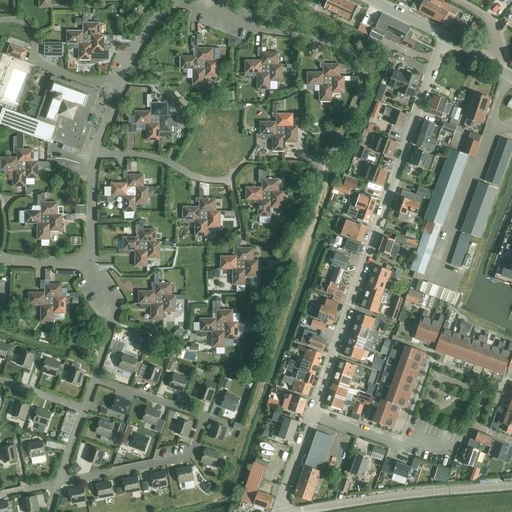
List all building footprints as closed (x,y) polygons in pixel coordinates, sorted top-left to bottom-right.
[(320,0),(318,5),(324,8),(351,21),(358,7),(343,0),(320,0)] [(424,0),(414,0),(410,7),(449,28),(458,10),(443,2),(442,4),(437,1),(435,0),(429,0),(429,2),(424,0)] [(87,13),(83,13),(83,18),(83,19),(83,22),(83,25),(83,31),(83,40),(87,40),(87,35),(99,36),(99,35),(99,23),(86,23),(90,19),(91,13),(87,13)] [(362,25),(359,32),(369,36),(366,42),(378,48),(383,38),(390,41),(390,42),(400,47),(401,45),(411,50),(415,42),(410,39),(412,33),(408,31),(410,27),(383,14),(376,27),(374,27),(373,29),(362,25)] [(469,29),(479,35),(483,27),(473,22),(469,29)] [(74,44),(79,44),(87,44),(87,40),(83,40),(83,31),(67,31),(67,48),(74,48),(74,44)] [(91,40),(91,60),(91,64),(92,64),(107,60),(107,47),(109,47),(103,47),(103,35),(99,35),(99,36),(87,35),(87,40),(91,40)] [(194,54),(194,56),(197,56),(197,65),(201,65),(201,60),(213,61),(213,60),(213,48),(197,48),(197,44),(201,44),(201,35),(197,35),(197,39),(191,39),(191,46),(193,47),(193,52),(194,54)] [(79,60),(91,60),(91,40),(87,40),(87,44),(79,44),(79,60)] [(44,56),(62,57),(62,44),(44,43),(44,56)] [(6,55),(23,61),(27,52),(9,45),(6,55)] [(261,56),(261,61),(261,69),(266,69),(266,65),(278,65),(278,53),(262,52),(262,48),(258,48),(258,56),(261,56)] [(385,51),(383,57),(390,60),(392,54),(385,51)] [(188,69),(193,69),(201,69),(201,65),(197,65),(197,56),(194,56),(180,56),(180,69),(183,69),(183,73),(188,73),(188,69)] [(201,60),(201,65),(205,65),(205,77),(217,77),(217,60),(213,60),(213,61),(201,60)] [(323,68),(323,73),(323,81),(328,81),(328,77),(340,77),(340,64),(324,64),(324,60),(320,60),(320,68),(323,68)] [(253,77),(257,77),(257,73),(266,73),(266,69),(261,69),(261,61),(245,61),(245,73),(243,73),(243,77),(248,77),(253,77)] [(391,79),(394,71),(395,72),(397,64),(390,61),(385,76),(384,76),(381,84),(386,86),(388,78),(391,79)] [(193,69),(193,85),(205,85),(205,77),(205,65),(201,65),(201,69),(193,69)] [(266,65),(266,69),(270,69),(270,81),(282,81),(282,65),(278,65),(266,65)] [(257,73),(257,77),(257,89),(270,89),(270,81),(270,69),(266,69),(266,73),(257,73)] [(391,79),(389,86),(398,90),(398,92),(413,97),(419,78),(404,73),(403,75),(394,71),(391,79)] [(315,85),(319,85),(328,85),(328,81),(323,81),(323,73),(307,73),(307,85),(307,86),(307,89),(310,89),(315,89),(315,85)] [(91,105),(96,92),(71,83),(70,83),(51,76),(36,120),(3,108),(0,114),(0,124),(52,144),(53,141),(63,145),(75,149),(80,151),(82,151),(86,138),(84,137),(89,125),(83,122),(89,105),(91,105)] [(328,77),(328,81),(332,81),(332,93),(344,93),(344,77),(340,77),(328,77)] [(319,85),(319,101),(332,101),(332,93),(332,81),(328,81),(328,85),(319,85)] [(457,99),(463,101),(466,94),(459,92),(457,99)] [(151,107),(151,112),(151,120),(155,120),(155,116),(167,116),(167,115),(167,103),(151,103),(151,102),(151,98),(155,98),(155,93),(151,93),(151,95),(148,95),(147,102),(147,107),(151,107)] [(466,117),(481,122),(489,100),(474,95),(466,117)] [(448,115),(452,105),(446,103),(447,101),(434,96),(428,112),(427,114),(440,118),(442,113),(448,115)] [(371,114),(369,117),(376,120),(382,105),(376,103),(372,114),(371,114)] [(386,107),(383,115),(391,118),(389,123),(401,127),(406,115),(393,111),(393,110),(386,107)] [(135,124),(147,124),(155,124),(155,120),(151,120),(151,112),(135,111),(135,124)] [(276,118),(276,122),(276,131),(281,131),(281,126),(293,126),(293,114),(276,114),(276,113),(273,113),(273,118),(276,118)] [(155,116),(155,120),(159,120),(160,132),(172,132),(172,115),(167,115),(167,116),(155,116)] [(451,119),(449,124),(456,127),(458,121),(451,119)] [(147,124),(147,140),(160,140),(160,132),(159,120),(155,120),(155,124),(147,124)] [(425,121),(420,134),(430,138),(432,132),(440,135),(441,130),(453,135),(456,127),(449,124),(446,123),(444,128),(435,125),(435,124),(425,121)] [(268,138),(272,138),(272,135),(281,135),(281,131),(276,131),(276,122),(260,122),(260,135),(260,138),(263,138),(268,139),(268,138)] [(368,123),(365,131),(374,134),(376,126),(368,123)] [(281,126),(281,131),(285,131),(285,143),(297,143),(297,126),(293,126),(281,126)] [(118,128),(116,135),(125,137),(126,129),(118,128)] [(272,135),(272,138),(272,151),(285,151),(285,143),(285,131),(281,131),(281,135),(272,135)] [(430,138),(420,134),(416,145),(433,151),(435,146),(444,149),(445,144),(430,138)] [(374,151),(391,157),(396,143),(379,137),(379,138),(374,136),(372,142),(377,143),(374,151)] [(511,141),(500,138),(498,144),(511,148),(511,141)] [(463,153),(475,157),(480,143),(468,139),(463,153)] [(511,148),(498,144),(496,150),(510,155),(511,149),(511,148)] [(13,154),(17,154),(17,158),(17,166),(22,166),(22,162),(33,162),(34,150),(18,150),(18,145),(17,145),(13,145),(13,154)] [(63,145),(62,149),(73,153),(75,149),(63,145)] [(356,158),(366,161),(369,151),(360,148),(356,158)] [(451,149),(448,156),(466,162),(469,156),(451,149)] [(410,163),(415,164),(430,170),(435,157),(415,150),(410,163)] [(496,150),(494,156),(508,161),(510,155),(496,150)] [(448,156),(446,162),(464,169),(466,162),(448,156)] [(494,156),(492,162),(505,167),(508,161),(494,156)] [(17,158),(1,158),(1,171),(4,171),(4,175),(9,175),(9,171),(13,171),(21,171),(22,166),(17,166),(17,158)] [(22,162),(22,166),(26,166),(25,179),(26,179),(38,179),(38,162),(33,162),(22,162)] [(446,162),(443,169),(461,175),(464,169),(446,162)] [(492,162),(489,169),(503,174),(505,167),(492,162)] [(369,165),(364,179),(371,182),(370,183),(380,187),(386,171),(369,165)] [(13,171),(13,187),(26,187),(26,179),(25,179),(26,166),(22,166),(21,171),(13,171)] [(443,169),(441,175),(459,182),(461,175),(443,169)] [(489,169),(487,175),(501,180),(503,174),(489,169)] [(262,183),(262,188),(262,196),(266,196),(266,192),(278,192),(278,179),(266,179),(266,177),(267,177),(267,170),(258,170),(258,183),(262,183)] [(127,178),(127,183),(127,192),(131,192),(131,187),(143,187),(143,175),(127,175),(127,171),(123,171),(123,178),(127,178)] [(441,175),(439,181),(457,188),(459,182),(441,175)] [(487,175),(485,181),(499,186),(501,180),(487,175)] [(345,179),(342,186),(351,189),(354,190),(357,183),(345,179)] [(439,181),(436,188),(454,194),(457,188),(439,181)] [(480,182),(477,189),(495,195),(498,188),(480,182)] [(114,196),(123,196),(131,196),(131,192),(127,192),(127,183),(111,183),(111,187),(105,187),(105,196),(98,196),(98,202),(114,202),(114,196)] [(335,183),(333,189),(348,195),(351,189),(342,186),(335,183)] [(398,218),(406,221),(410,211),(416,213),(422,197),(430,200),(434,191),(419,186),(416,195),(402,190),(400,198),(398,197),(393,210),(400,213),(398,218)] [(131,187),(131,192),(136,192),(135,204),(136,204),(148,204),(148,187),(143,187),(131,187)] [(255,203),(258,203),(258,200),(266,200),(266,196),(262,196),(262,188),(246,188),(246,200),(249,200),(249,204),(255,204),(255,203)] [(436,188),(434,194),(452,201),(454,194),(436,188)] [(199,203),(199,207),(199,216),(203,216),(203,212),(215,212),(215,211),(215,199),(203,199),(203,196),(203,194),(203,189),(199,189),(199,194),(199,198),(195,198),(195,203),(199,203)] [(477,189),(475,195),(493,201),(495,195),(477,189)] [(123,196),(123,212),(136,212),(136,204),(135,204),(136,192),(131,192),(131,196),(123,196)] [(266,192),(266,196),(271,196),(270,208),(271,208),(283,208),(283,192),(278,192),(266,192)] [(41,206),(41,211),(41,219),(45,219),(46,215),(57,215),(57,203),(45,203),(45,198),(45,193),(41,193),(41,195),(37,195),(37,207),(41,206)] [(357,218),(368,222),(369,220),(376,200),(360,194),(359,199),(353,197),(350,206),(348,212),(358,216),(357,218)] [(434,194),(432,200),(450,207),(452,201),(434,194)] [(475,195),(473,201),(491,207),(493,201),(475,195)] [(258,200),(258,203),(258,216),(271,217),(271,208),(270,208),(271,196),(266,196),(266,200),(258,200)] [(432,200),(429,207),(447,214),(450,207),(432,200)] [(473,201),(471,207),(489,213),(491,207),(473,201)] [(199,207),(183,207),(183,220),(195,220),(203,220),(203,216),(199,216),(199,207)] [(429,207),(427,213),(445,220),(447,214),(429,207)] [(471,207),(469,213),(486,219),(489,213),(471,207)] [(32,224),(37,224),(45,224),(45,219),(41,219),(41,211),(25,211),(25,224),(25,227),(32,227),(32,224)] [(203,212),(203,216),(208,216),(207,228),(208,228),(220,228),(220,211),(215,211),(215,212),(203,212)] [(427,213),(424,220),(428,221),(441,226),(442,227),(445,220),(427,213)] [(469,213),(466,219),(484,226),(486,219),(469,213)] [(46,215),(45,219),(49,219),(49,232),(62,232),(62,215),(57,215),(46,215)] [(195,220),(183,220),(183,224),(191,224),(191,223),(195,223),(195,236),(208,236),(208,228),(207,228),(208,216),(203,216),(203,220),(195,220)] [(344,248),(357,253),(366,228),(339,218),(336,228),(341,237),(341,235),(348,237),(344,248)] [(37,224),(37,240),(49,240),(49,232),(49,219),(45,219),(45,224),(37,224)] [(466,219),(464,225),(482,232),(484,226),(466,219)] [(417,251),(410,270),(424,275),(441,226),(428,221),(425,227),(423,226),(421,233),(423,233),(419,245),(417,251)] [(136,235),(136,238),(140,238),(140,246),(143,246),(144,242),(156,242),(156,229),(140,229),(140,225),(136,225),(136,233),(136,235)] [(464,225),(462,232),(480,238),(482,232),(464,225)] [(407,231),(405,237),(415,240),(417,234),(407,231)] [(460,234),(459,239),(469,242),(471,237),(460,234)] [(417,251),(419,245),(417,244),(418,244),(407,240),(407,239),(396,235),(394,241),(405,245),(416,249),(415,250),(417,251)] [(379,251),(382,252),(381,254),(395,259),(399,248),(392,246),(394,240),(384,237),(379,251)] [(131,251),(136,251),(136,250),(143,250),(143,246),(140,246),(140,238),(136,238),(123,238),(123,250),(119,250),(119,254),(126,254),(130,254),(131,251)] [(236,252),(236,257),(237,257),(237,265),(241,265),(241,261),(253,261),(253,248),(240,248),(240,245),(240,244),(241,243),(241,238),(237,238),(236,243),(236,247),(233,247),(233,252),(236,252)] [(459,239),(457,244),(467,248),(469,242),(459,239)] [(144,242),(143,246),(148,246),(148,258),(160,258),(160,242),(156,242),(144,242)] [(457,244),(455,249),(465,253),(467,248),(457,244)] [(136,250),(136,251),(136,267),(148,267),(148,258),(148,246),(143,246),(143,250),(136,250)] [(455,249),(454,254),(464,258),(465,253),(455,249)] [(335,267),(329,281),(323,279),(320,285),(323,286),(321,291),(341,298),(345,287),(339,285),(344,270),(345,270),(349,258),(335,253),(331,265),(335,267)] [(454,254),(452,259),(462,263),(464,258),(454,254)] [(466,256),(462,267),(467,268),(470,257),(466,256)] [(220,269),(233,269),(241,269),(241,265),(237,265),(237,257),(236,257),(220,257),(220,269)] [(452,259),(450,264),(460,268),(462,263),(452,259)] [(241,261),(241,265),(245,265),(245,277),(257,277),(257,261),(253,261),(241,261)] [(233,269),(233,285),(245,285),(245,277),(245,265),(241,265),(241,269),(233,269)] [(374,265),(370,276),(386,281),(397,285),(399,279),(394,278),(396,273),(374,265)] [(155,287),(155,291),(155,300),(159,300),(159,295),(171,295),(171,283),(158,283),(158,279),(159,279),(159,273),(155,273),(155,278),(155,282),(151,282),(151,287),(155,287)] [(370,276),(367,286),(383,292),(386,281),(370,276)] [(419,280),(415,290),(423,293),(427,283),(419,280)] [(45,281),(40,281),(40,289),(45,289),(45,293),(45,301),(49,301),(49,297),(61,297),(61,285),(45,285),(45,281)] [(423,293),(429,295),(433,284),(428,282),(427,283),(423,293)] [(433,284),(429,295),(434,298),(439,286),(433,284)] [(363,297),(380,303),(384,304),(388,294),(383,292),(367,286),(363,297)] [(439,286),(434,298),(440,300),(444,288),(439,286)] [(444,288),(440,300),(445,302),(450,291),(444,288)] [(140,308),(151,308),(151,304),(159,304),(159,300),(155,300),(155,291),(139,291),(139,304),(140,304),(140,308)] [(405,300),(417,305),(421,295),(409,291),(407,296),(405,300)] [(450,291),(445,302),(451,304),(455,293),(450,291)] [(36,306),(41,306),(41,305),(49,305),(49,301),(45,301),(45,293),(28,293),(28,306),(28,309),(36,309),(36,306)] [(159,295),(159,300),(163,300),(163,312),(164,312),(176,312),(176,295),(171,295),(159,295)] [(49,297),(49,301),(53,301),(53,314),(65,314),(65,297),(61,297),(49,297)] [(363,297),(359,307),(377,313),(377,312),(381,313),(384,304),(380,303),(363,297)] [(318,315),(317,319),(332,324),(337,311),(336,311),(339,303),(327,299),(324,307),(321,306),(321,308),(316,306),(314,314),(318,315)] [(395,299),(392,307),(399,309),(402,301),(395,299)] [(151,304),(151,308),(151,320),(163,320),(164,312),(163,312),(163,300),(159,300),(159,304),(151,304)] [(41,305),(41,306),(41,322),(53,322),(53,314),(53,301),(49,301),(49,305),(41,305)] [(216,314),(216,319),(216,327),(221,327),(221,323),(232,323),(232,322),(232,310),(220,310),(220,305),(220,301),(216,301),(216,302),(212,302),(212,309),(212,314),(216,314)] [(399,309),(392,307),(389,318),(395,320),(399,309)] [(414,338),(424,342),(432,320),(426,318),(428,311),(424,310),(418,327),(415,326),(413,333),(416,334),(414,338)] [(398,321),(404,323),(407,314),(401,312),(398,321)] [(357,313),(354,323),(379,332),(381,333),(382,327),(378,325),(379,321),(375,319),(357,313)] [(432,320),(424,342),(434,345),(440,328),(444,317),(440,315),(438,322),(432,320)] [(208,331),(212,331),(221,331),(221,327),(216,327),(216,319),(200,319),(200,331),(196,331),(196,335),(207,335),(208,335),(208,331)] [(314,320),(311,327),(323,331),(325,325),(314,320)] [(445,354),(454,358),(464,329),(466,323),(462,321),(459,328),(460,328),(458,335),(452,333),(445,354)] [(221,323),(221,327),(225,327),(225,339),(237,339),(237,322),(232,322),(232,323),(221,323)] [(350,334),(374,342),(375,342),(379,332),(354,323),(350,334)] [(436,351),(445,354),(452,333),(446,331),(449,324),(445,323),(435,351),(436,351)] [(212,331),(212,347),(225,347),(225,339),(225,327),(221,327),(221,331),(212,331)] [(304,329),(300,342),(323,350),(327,339),(315,335),(316,333),(307,330),(304,329)] [(454,358),(464,361),(472,339),(466,337),(468,331),(464,329),(454,358)] [(350,334),(346,344),(364,350),(362,349),(364,345),(372,347),(374,342),(350,334)] [(464,361),(475,365),(484,336),(480,335),(477,341),(472,339),(464,361)] [(475,365),(484,368),(491,346),(485,344),(488,337),(484,336),(475,365)] [(147,350),(160,355),(164,343),(150,338),(147,350)] [(484,368),(493,371),(501,350),(503,343),(499,341),(497,348),(491,346),(484,368)] [(501,350),(493,371),(503,375),(511,349),(511,342),(510,342),(507,352),(501,350)] [(0,357),(5,359),(6,355),(10,356),(14,345),(10,343),(9,346),(0,343),(0,357)] [(364,350),(346,344),(343,355),(360,361),(361,358),(366,360),(369,352),(364,350)] [(305,352),(303,359),(318,364),(322,354),(298,346),(296,349),(305,352)] [(380,353),(386,355),(389,348),(383,346),(380,353)] [(391,349),(390,353),(421,364),(425,353),(405,346),(403,353),(391,349)] [(167,347),(163,355),(172,359),(172,358),(174,352),(175,350),(167,347)] [(17,364),(30,368),(34,358),(36,359),(39,352),(32,350),(30,354),(22,351),(17,364)] [(400,361),(397,369),(417,376),(421,364),(390,353),(388,357),(400,361)] [(119,368),(132,373),(135,365),(137,360),(124,355),(120,365),(119,368)] [(371,368),(380,371),(384,361),(375,358),(371,368)] [(42,371),(56,376),(56,375),(60,376),(63,365),(60,364),(60,363),(46,359),(42,371)] [(288,365),(315,375),(318,365),(318,364),(303,359),(301,364),(289,360),(289,361),(286,360),(284,364),(288,365)] [(170,361),(167,370),(173,372),(176,364),(175,363),(170,362),(170,361)] [(339,365),(337,372),(354,378),(355,376),(353,375),(354,373),(362,376),(364,369),(352,365),(341,361),(339,365)] [(71,368),(67,382),(79,386),(84,372),(79,370),(80,366),(73,363),(71,368)] [(144,378),(157,383),(162,370),(149,365),(144,378)] [(243,365),(241,372),(247,374),(250,368),(243,365)] [(298,374),(296,380),(311,385),(315,375),(288,365),(286,370),(298,374)] [(389,373),(387,377),(413,387),(417,376),(397,369),(395,375),(389,373)] [(370,384),(373,385),(377,373),(372,371),(367,383),(370,384)] [(337,372),(333,383),(349,388),(351,381),(359,384),(360,380),(354,378),(337,372)] [(170,387),(183,392),(188,379),(174,374),(170,387)] [(311,385),(296,380),(284,376),(282,381),(292,385),(293,383),(294,383),(292,390),(308,396),(311,385)] [(392,383),(390,389),(409,397),(413,387),(387,377),(386,381),(392,383)] [(221,387),(227,390),(230,381),(224,379),(221,387)] [(215,390),(217,384),(206,380),(204,386),(202,385),(197,398),(210,403),(215,390)] [(333,383),(329,394),(345,399),(347,392),(358,396),(357,397),(366,400),(364,404),(368,405),(369,403),(372,396),(371,396),(375,385),(373,385),(370,384),(367,394),(349,388),(333,383)] [(381,395),(379,399),(400,407),(405,409),(409,397),(390,389),(387,397),(381,395)] [(221,406),(235,412),(239,399),(226,394),(221,406)] [(364,406),(345,399),(329,394),(325,405),(341,411),(343,404),(354,408),(353,412),(361,415),(364,406)] [(284,400),(282,407),(283,408),(290,410),(301,414),(306,401),(294,396),(291,395),(289,401),(286,399),(285,401),(284,400)] [(112,410),(125,414),(130,402),(116,397),(112,410)] [(379,404),(377,411),(396,418),(400,407),(379,399),(375,397),(373,401),(379,404)] [(12,416),(25,420),(29,406),(16,402),(12,416)] [(143,421),(156,425),(161,413),(147,408),(143,421)] [(33,409),(30,420),(34,421),(34,422),(47,426),(51,414),(38,409),(37,410),(33,409)] [(168,416),(177,419),(179,414),(170,411),(168,416)] [(396,418),(377,411),(374,418),(368,415),(367,420),(392,429),(396,418)] [(511,412),(508,411),(503,425),(505,425),(503,431),(511,433),(511,429),(511,412)] [(273,414),(272,417),(277,419),(277,421),(283,423),(281,428),(295,432),(298,422),(285,418),(285,417),(274,413),(273,414)] [(175,433),(187,437),(192,423),(179,419),(175,433)] [(96,433),(109,438),(114,425),(100,420),(96,433)] [(234,422),(232,428),(240,431),(242,425),(234,422)] [(492,422),(490,429),(496,431),(499,425),(492,422)] [(210,437),(222,441),(227,427),(214,423),(210,437)] [(295,432),(281,428),(280,432),(274,430),(272,435),(272,436),(276,437),(278,438),(291,443),(295,432)] [(2,430),(2,441),(14,441),(14,431),(2,430)] [(294,495),(296,496),(297,497),(299,498),(301,497),(311,501),(333,437),(317,431),(294,495)] [(475,441),(475,442),(485,446),(488,447),(490,443),(492,437),(479,432),(475,441)] [(131,446),(145,451),(149,439),(136,434),(131,446)] [(491,448),(488,455),(491,457),(493,457),(493,459),(498,461),(498,459),(504,461),(508,448),(510,444),(505,442),(492,437),(490,443),(488,447),(491,448)] [(475,441),(470,439),(461,463),(463,464),(464,465),(467,466),(468,465),(474,468),(474,467),(478,468),(480,463),(476,462),(480,451),(484,450),(485,446),(475,442),(475,441)] [(28,444),(31,457),(45,455),(43,441),(28,444)] [(1,448),(4,462),(17,460),(15,446),(1,448)] [(87,461),(99,465),(104,452),(92,447),(87,461)] [(373,447),(371,453),(383,457),(385,451),(373,447)] [(206,449),(201,462),(215,466),(220,468),(224,456),(219,454),(206,449)] [(363,458),(364,453),(359,451),(357,456),(356,456),(351,473),(363,478),(364,476),(365,474),(364,474),(369,460),(363,458)] [(396,464),(385,460),(381,471),(393,475),(393,473),(407,478),(411,468),(396,463),(396,464)] [(77,462),(72,467),(77,473),(82,468),(77,462)] [(482,466),(479,474),(486,476),(489,468),(482,466)] [(177,470),(179,483),(193,480),(191,467),(177,470)] [(437,468),(434,479),(445,483),(448,471),(437,468)] [(151,475),(153,488),(167,485),(165,472),(151,475)] [(241,500),(268,509),(272,496),(258,491),(263,478),(250,474),(241,500)] [(123,480),(126,493),(140,490),(138,477),(123,480)] [(340,491),(347,493),(350,481),(343,480),(340,491)] [(97,485),(99,498),(113,495),(111,482),(97,485)] [(209,483),(204,487),(208,493),(214,490),(209,483)] [(69,490),(72,503),(86,501),(83,488),(69,490)] [(23,499),(25,511),(31,511),(39,511),(36,497),(23,499)] [(62,497),(59,505),(66,507),(68,499),(62,497)] [(0,503),(0,511),(8,511),(7,502),(0,503)]
